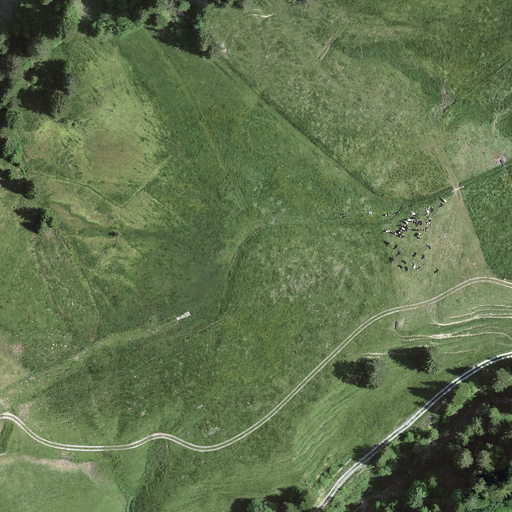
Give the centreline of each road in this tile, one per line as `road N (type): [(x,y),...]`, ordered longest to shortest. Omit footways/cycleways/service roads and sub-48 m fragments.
road 1 (track): [(511,289),(474,281),(373,318),(255,426),(209,448),(167,436),(69,448),(0,417)]
road 2 (track): [(319,511),(340,481),(394,435),(486,363),(511,353)]
